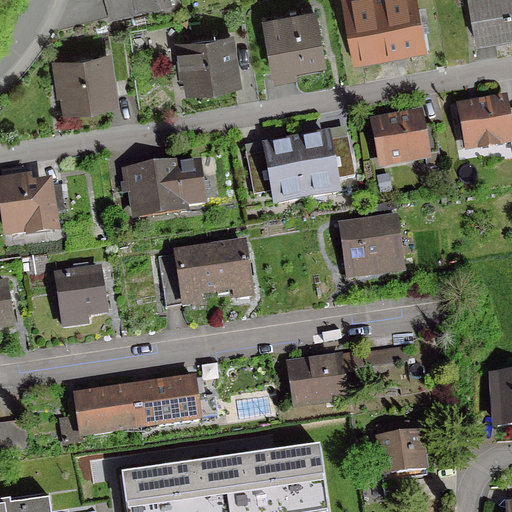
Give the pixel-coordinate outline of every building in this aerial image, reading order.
[(137,7),(134,0),(116,0),(104,3),(108,17),(138,10),(137,7)] [(385,9),(368,12),(375,54),(376,54),(378,62),(395,59),(394,51),(417,46),(410,4),(403,5),(402,0),(390,0),(383,1),(385,9)] [(467,0),(474,36),(508,30),(502,0),(467,0)] [(511,0),(502,0),(508,30),(511,29),(511,0)] [(312,13),(263,22),(273,75),(293,71),(292,65),(321,60),(312,13)] [(182,81),(188,81),(189,85),(231,79),(226,38),(176,46),(182,81)] [(56,84),(63,83),(66,104),(109,98),(103,58),(53,65),(56,84)] [(511,117),(507,91),(457,101),(465,149),(511,141),(511,117)] [(374,125),(381,164),(437,154),(431,125),(417,127),(415,117),(374,125)] [(325,138),(294,144),(304,199),(335,193),(333,181),(353,177),(348,155),(329,159),(325,138)] [(273,204),(304,199),(294,144),(263,150),(273,204)] [(120,194),(132,193),(135,214),(200,205),(194,164),(123,175),(125,185),(119,186),(120,194)] [(380,193),(393,190),(390,175),(377,177),(380,193)] [(23,184),(1,187),(8,236),(50,230),(48,215),(62,213),(59,187),(24,192),(23,184)] [(360,233),(339,236),(344,277),(365,274),(364,266),(400,261),(394,220),(359,224),(360,233)] [(241,246),(208,251),(214,292),(247,286),(241,246)] [(156,258),(162,299),(214,292),(208,251),(156,258)] [(72,275),(53,278),(60,327),(85,323),(84,314),(104,312),(98,272),(86,273),(86,272),(72,274),(72,275)] [(0,326),(10,325),(5,285),(0,285),(0,326)] [(405,366),(403,350),(286,367),(291,408),(344,400),(340,375),(405,366)] [(511,377),(492,379),(495,427),(511,425),(511,377)] [(149,389),(133,392),(137,426),(154,423),(155,427),(197,421),(191,381),(149,387),(149,389)] [(116,394),(115,392),(73,397),(76,417),(59,420),(62,445),(80,442),(80,437),(121,432),(121,428),(137,426),(133,392),(116,394)] [(264,397),(235,402),(238,419),(267,415),(267,416),(273,415),(269,396),(264,396),(264,397)] [(26,451),(22,422),(6,424),(10,453),(26,451)] [(0,454),(10,453),(6,424),(0,424),(0,454)] [(381,477),(424,471),(418,433),(403,435),(402,428),(374,432),(381,477)] [(332,511),(323,445),(120,474),(125,511),(332,511)] [(412,497),(410,483),(382,487),(384,501),(412,497)] [(48,511),(46,498),(0,504),(0,511),(48,511)]
